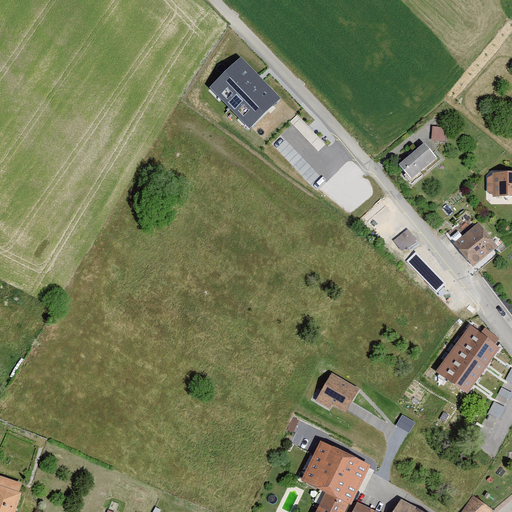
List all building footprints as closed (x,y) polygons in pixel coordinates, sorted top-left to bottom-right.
[(241,57),(210,87),(250,129),(282,100),(241,57)] [(447,131),(434,130),(433,143),(446,144),(447,131)] [(425,146),(399,166),(411,180),(438,161),(425,146)] [(488,182),(488,197),(494,200),(511,200),(511,176),(497,176),(488,182)] [(480,225),(457,246),(474,268),(498,247),(480,225)] [(393,238),(401,252),(418,242),(410,228),(393,238)] [(437,293),(449,281),(415,248),(403,260),(437,293)] [(471,327),(437,374),(468,395),(500,349),(494,343),(498,338),(484,328),(479,333),(471,327)] [(360,389),(332,373),(315,401),(330,410),(332,405),(346,413),(360,389)] [(495,401),(489,412),(500,418),(506,407),(495,401)] [(396,426),(409,434),(416,423),(402,415),(396,426)] [(287,429),(293,433),(299,421),(293,418),(287,429)] [(325,496),(317,511),(346,511),(349,508),(355,511),(357,506),(375,470),(317,441),(297,480),(325,496)] [(0,511),(15,511),(21,496),(18,495),(22,485),(0,476),(0,511)] [(472,496),(462,511),(492,511),(494,511),(472,496)] [(415,511),(401,503),(395,511),(415,511)]
